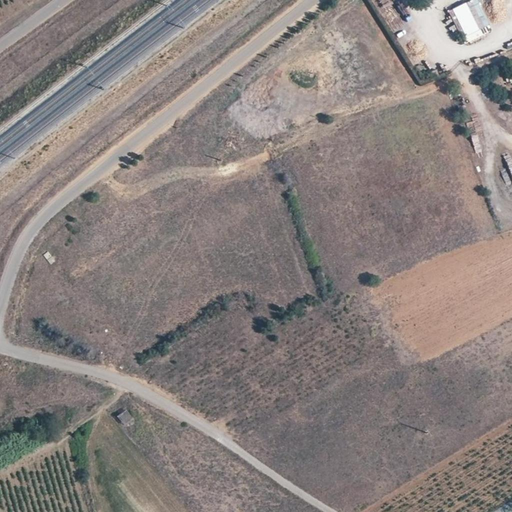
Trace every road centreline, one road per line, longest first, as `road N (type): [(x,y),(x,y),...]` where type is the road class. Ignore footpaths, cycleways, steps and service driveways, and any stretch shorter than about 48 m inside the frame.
road 1 (unclassified): [(309,0),(36,225),(12,266),(0,311)]
road 2 (unclassified): [(329,511),(118,375),(0,343)]
